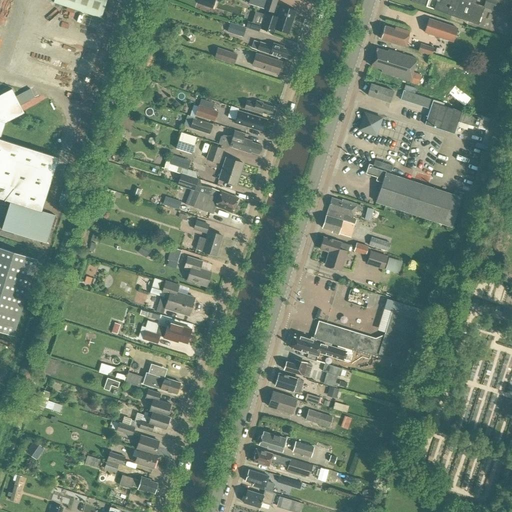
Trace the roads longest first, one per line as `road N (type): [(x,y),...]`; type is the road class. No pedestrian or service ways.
road 1 (unclassified): [(160,511),(319,0)]
road 2 (secondary): [(212,511),(370,0)]
